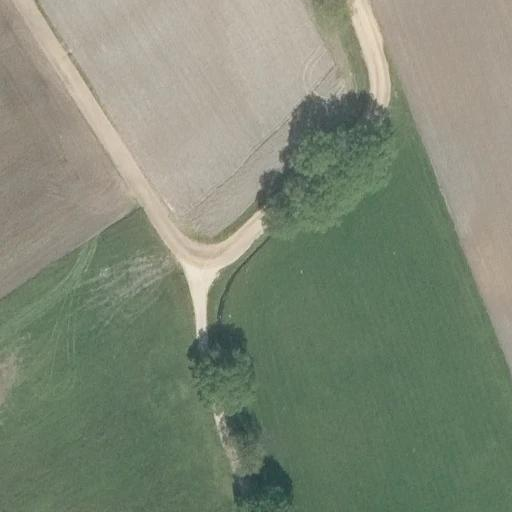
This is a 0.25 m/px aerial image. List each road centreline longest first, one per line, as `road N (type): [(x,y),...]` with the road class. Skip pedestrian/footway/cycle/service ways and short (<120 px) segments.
road 1 (track): [(197,275),(366,131),(375,102),(351,0)]
road 2 (track): [(22,0),(197,275)]
road 3 (track): [(197,275),(214,415),(247,511)]
